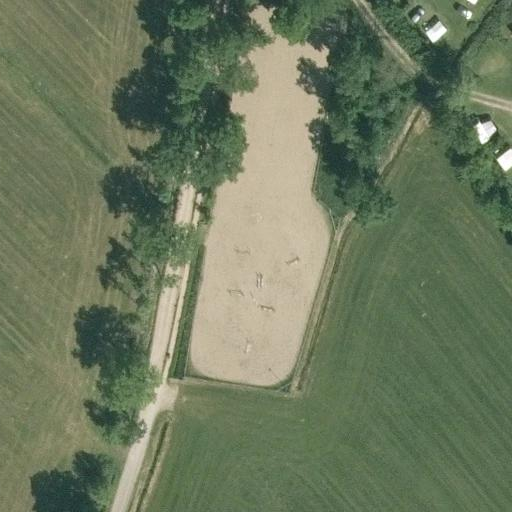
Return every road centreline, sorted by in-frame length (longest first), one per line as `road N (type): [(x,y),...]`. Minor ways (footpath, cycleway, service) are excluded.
road 1 (track): [(156,389),(221,0)]
road 2 (unclassified): [(119,511),(156,389)]
